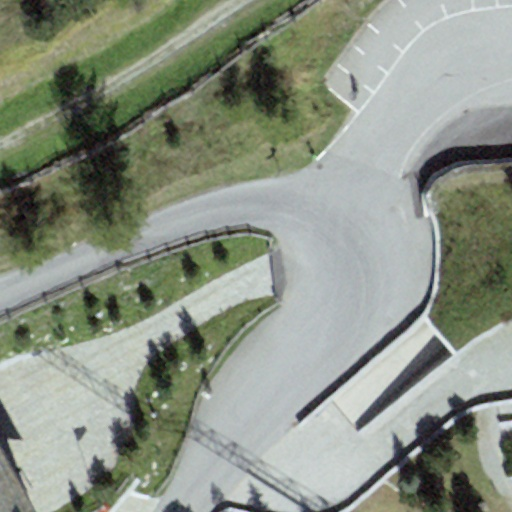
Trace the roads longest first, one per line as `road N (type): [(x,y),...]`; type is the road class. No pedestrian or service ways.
road 1 (residential): [(313,206),(353,241),(358,296),(334,335),(224,446),(181,511)]
road 2 (unclassified): [(0,297),(199,215),(269,201),(313,206)]
